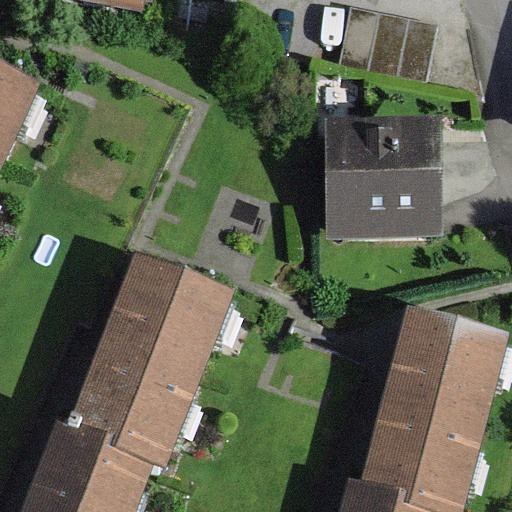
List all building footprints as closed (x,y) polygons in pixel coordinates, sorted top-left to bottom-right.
[(157,0),(70,0),(154,19),(157,0)] [(344,65),(432,82),(442,26),(355,10),(344,65)] [(0,78),(0,183),(41,98),(0,78)] [(437,132),(331,133),(332,241),(438,240),(437,132)] [(136,265),(71,434),(108,448),(105,457),(149,474),(162,479),(231,301),(136,265)] [(410,320),(365,495),(413,507),(411,511),(462,511),(506,345),(410,320)] [(71,434),(57,429),(24,511),(134,511),(149,474),(105,457),(108,448),(71,434)] [(350,491),(344,511),(411,511),(413,507),(365,495),(350,491)]
